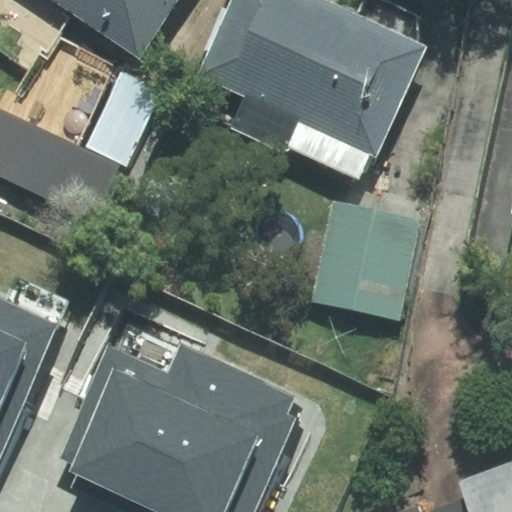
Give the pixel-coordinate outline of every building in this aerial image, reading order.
[(51,0),(139,59),(179,0),(51,0)] [(379,158),(429,47),(326,0),(232,0),(197,76),(299,121),(288,148),(364,181),(375,155),(379,158)] [(88,150),(135,173),(173,98),(125,75),(88,150)] [(404,323),(425,221),(335,203),(315,305),(404,323)] [(231,356),(127,311),(87,403),(99,408),(53,511),(164,511),(203,422),(232,435),(258,376),(228,363),(231,356)] [(468,511),(511,511),(511,460),(457,482),(468,511)]
